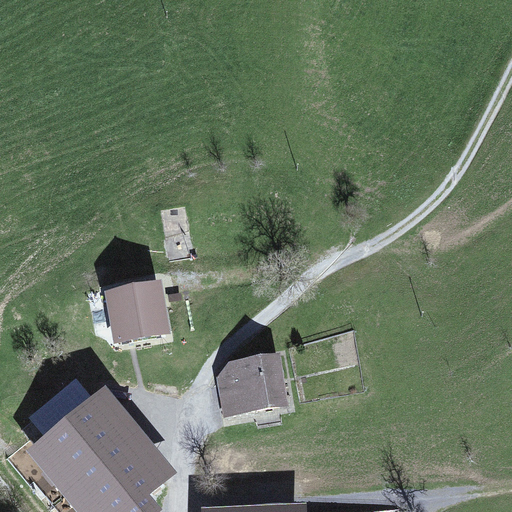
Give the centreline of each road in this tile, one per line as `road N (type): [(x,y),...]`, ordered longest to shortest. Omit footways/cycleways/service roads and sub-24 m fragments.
road 1 (track): [(511,66),(461,171),(408,224),(214,365),(184,511)]
road 2 (track): [(511,490),(210,511)]
